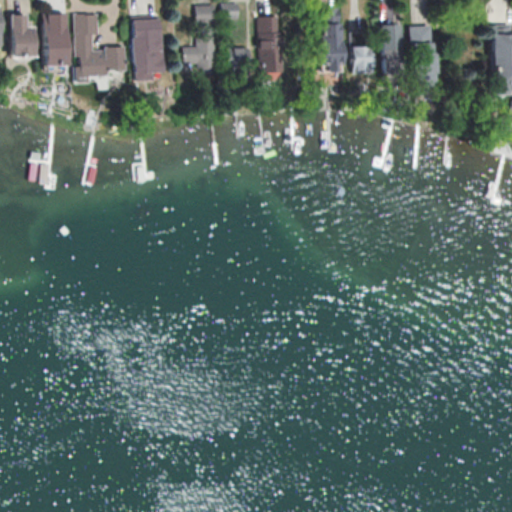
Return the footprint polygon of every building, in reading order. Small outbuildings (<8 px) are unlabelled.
[(217,2),(217,16),(234,17),(235,2),(217,2)] [(192,45),(178,46),(179,62),(192,61),(193,71),(212,70),(210,22),(211,22),(211,3),(191,4),(192,45)] [(336,70),(334,6),(313,7),(315,70),(336,70)] [(40,65),(63,64),(62,12),(38,12),(40,65)] [(94,12),(70,13),(71,81),(83,80),(83,75),(102,74),(102,69),(118,69),(118,46),(89,47),(89,33),(94,33),(94,12)] [(5,13),(6,55),(30,54),(29,25),(22,25),(21,13),(5,13)] [(395,22),(376,22),(377,67),(396,67),(395,22)] [(511,32),(508,32),(508,23),(488,23),(487,90),(511,90),(511,32)] [(429,24),(405,25),(406,84),(430,84),(429,24)] [(369,45),(359,45),(359,31),(347,31),(347,70),(369,70),(369,45)]
